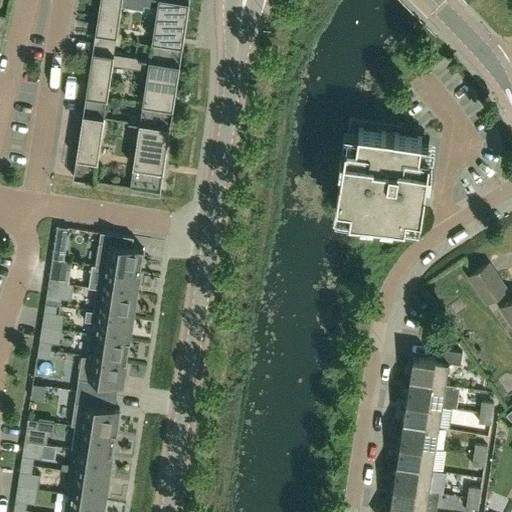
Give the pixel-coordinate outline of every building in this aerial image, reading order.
[(189,1),(183,0),(100,0),(96,32),(117,36),(122,1),(129,2),(129,5),(143,7),(144,2),(158,4),(150,59),(172,63),(176,38),(183,39),(189,1)] [(180,64),(172,63),(150,59),(114,54),(93,51),(86,95),(108,98),(113,64),(148,70),(140,122),(163,125),(167,101),(174,102),(180,64)] [(105,117),(84,114),(77,158),(98,161),(105,117)] [(170,127),(163,125),(140,122),(131,186),(160,191),(160,189),(153,188),(157,164),(164,165),(170,127)] [(341,172),(337,200),(351,202),(349,213),(405,221),(407,210),(422,213),(426,185),(425,185),(430,153),(420,152),(422,137),(359,127),(357,142),(346,140),(341,172)] [(140,271),(144,248),(132,246),(134,236),(101,231),(96,265),(140,271)] [(52,258),(64,260),(65,252),(53,250),(52,258)] [(51,266),(63,268),(64,260),(52,258),(51,266)] [(489,262),(469,276),(487,302),(507,289),(489,262)] [(137,294),(140,271),(96,265),(95,265),(100,266),(97,288),(137,294)] [(133,316),(137,294),(97,288),(93,310),(133,316)] [(511,299),(501,307),(511,323),(511,299)] [(44,311),(56,313),(57,305),(45,303),(44,311)] [(130,339),(133,316),(93,310),(86,309),(85,320),(97,322),(95,334),(130,339)] [(127,362),(130,339),(95,334),(90,333),(86,355),(127,362)] [(38,348),(50,350),(51,342),(40,340),(38,348)] [(37,356),(49,358),(50,350),(38,348),(37,356)] [(446,383),(449,362),(461,364),(462,352),(439,348),(437,360),(413,356),(410,378),(456,385),(446,383)] [(123,385),(127,362),(86,355),(82,355),(77,390),(110,395),(111,384),(123,385)] [(452,407),(456,385),(410,378),(406,400),(452,407)] [(108,406),(110,395),(77,390),(71,424),(116,431),(120,408),(108,406)] [(439,427),(442,406),(452,408),(452,407),(406,400),(403,421),(439,427)] [(494,403),(482,401),(480,411),(493,413),(494,403)] [(492,424),(493,413),(480,411),(479,422),(492,424)] [(27,426),(38,427),(40,420),(28,418),(27,426)] [(436,448),(439,427),(403,421),(400,442),(436,448)] [(113,454),(116,431),(81,426),(78,448),(113,454)] [(433,469),(436,448),(400,442),(397,464),(433,469)] [(489,445),(475,444),(473,454),(487,455),(489,445)] [(69,470),(109,476),(113,454),(78,448),(74,471),(69,470)] [(485,467),(487,455),(473,454),(471,466),(485,467)] [(21,463),(33,465),(34,457),(22,455),(21,463)] [(20,471),(31,473),(33,465),(21,463),(20,471)] [(429,491),(433,469),(397,464),(393,485),(429,491)] [(71,493),(106,499),(109,476),(69,470),(66,492),(71,493)] [(429,491),(393,485),(390,507),(425,511),(435,511),(439,492),(429,491)] [(480,499),(481,488),(468,486),(467,497),(480,499)] [(67,511),(104,511),(106,499),(71,493),(67,511)] [(479,510),(480,499),(467,497),(465,507),(479,510)] [(14,508),(26,510),(27,502),(15,500),(14,508)]
